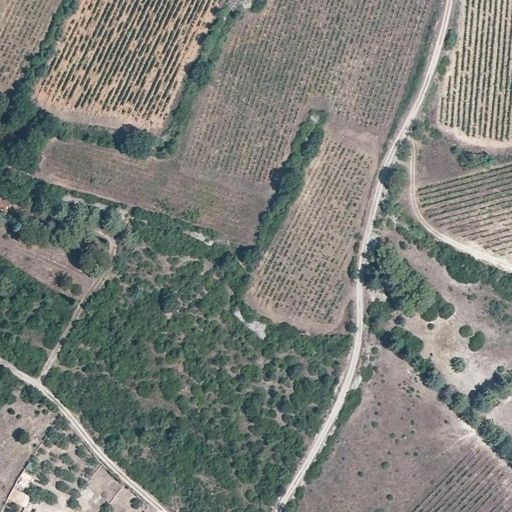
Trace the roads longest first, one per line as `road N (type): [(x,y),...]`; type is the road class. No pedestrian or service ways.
road 1 (track): [(277,511),(356,354),(371,211),(449,0)]
road 2 (track): [(163,511),(36,384),(0,361)]
road 3 (track): [(36,384),(89,289),(81,277),(0,239)]
road 4 (track): [(408,118),(414,203),(424,224),(511,267)]
